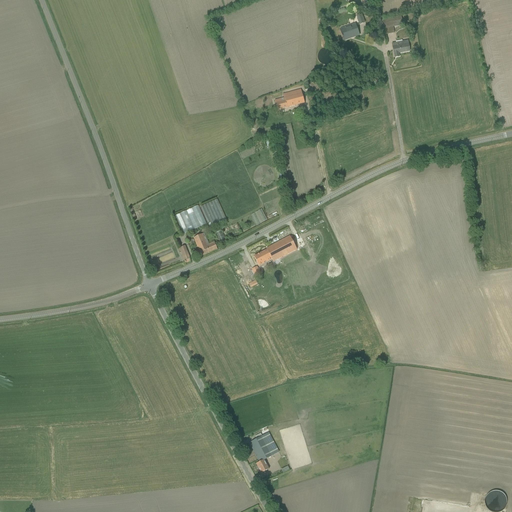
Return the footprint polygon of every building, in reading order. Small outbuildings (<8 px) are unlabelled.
[(388,18),(383,19),(386,35),(391,34),(394,33),(393,27),(403,25),(402,22),(401,16),(388,18)] [(344,41),(345,41),(349,39),(349,38),(359,35),(355,26),(340,31),(344,41)] [(407,41),(402,42),(392,44),(395,58),(399,57),(399,54),(410,51),(407,41)] [(326,49),(325,49),(324,49),(323,49),(322,49),(321,50),(320,51),(319,52),(318,53),(318,54),(318,55),(317,55),(317,56),(317,57),(317,58),(318,59),(318,60),(318,61),(319,62),(320,63),(321,64),(322,64),(323,65),(324,65),(325,65),(326,65),(327,65),(328,64),(329,64),(330,63),(331,63),(331,62),(332,62),(332,61),(333,60),(333,59),(333,58),(333,57),(333,56),(333,55),(333,54),(332,53),(331,51),(330,51),(330,50),(329,50),(328,49),(327,49),(326,49)] [(275,100),(276,106),(277,110),(305,103),(301,90),(284,94),(285,98),(275,100)] [(254,124),(251,130),(255,132),(261,122),(260,121),(256,119),(254,124)] [(198,206),(174,217),(183,235),(207,224),(198,206)] [(272,208),(264,210),(266,218),(274,216),(272,208)] [(221,231),(216,233),(221,245),(222,245),(227,243),(224,238),(221,231)] [(194,238),(200,252),(202,256),(217,250),(214,242),(209,245),(204,234),(194,238)] [(267,250),(254,257),(259,266),(272,259),(273,262),(296,250),(289,236),(266,249),(267,250)] [(307,254),(311,252),(303,236),(299,237),(307,254)] [(181,263),(187,261),(181,245),(175,247),(181,263)] [(255,277),(260,274),(256,267),(252,270),(255,277)] [(256,439),(254,441),(260,451),(255,453),(260,462),(256,464),(261,473),(269,469),(264,460),(273,455),(279,452),(269,433),(262,436),(260,434),(255,436),(256,439)] [(254,441),(249,443),(255,453),(260,451),(254,441)] [(445,490),(435,490),(435,494),(439,494),(438,498),(444,498),(445,490)] [(497,498),(487,500),(486,497),(483,497),(485,511),(498,509),(497,498)]
